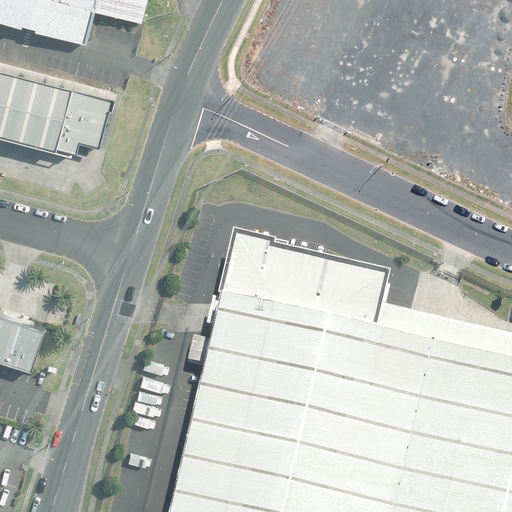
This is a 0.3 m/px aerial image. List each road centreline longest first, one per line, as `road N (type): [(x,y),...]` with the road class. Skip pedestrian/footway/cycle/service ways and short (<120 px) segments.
road 1 (unclassified): [(180,95),(511,248)]
road 2 (secondary): [(129,253),(50,511)]
road 3 (secondary): [(180,95),(129,253)]
road 4 (unclassified): [(0,217),(129,253)]
